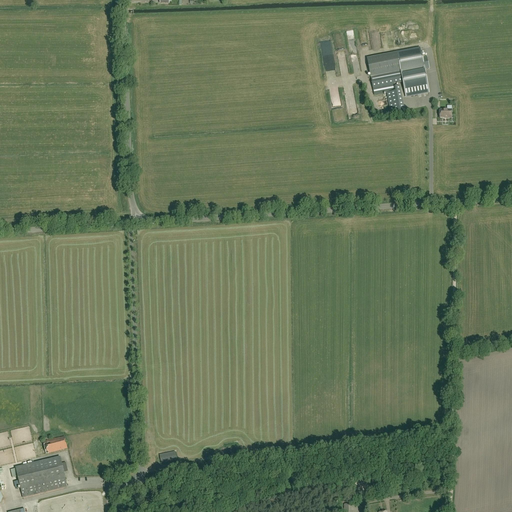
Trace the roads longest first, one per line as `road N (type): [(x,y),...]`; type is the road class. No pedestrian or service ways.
road 1 (unclassified): [(139,217),(511,199)]
road 2 (track): [(450,511),(455,202)]
road 3 (unclassified): [(139,217),(130,192),(121,0)]
road 4 (unclassified): [(0,232),(139,217)]
road 5 (unknown): [(432,74),(432,203)]
